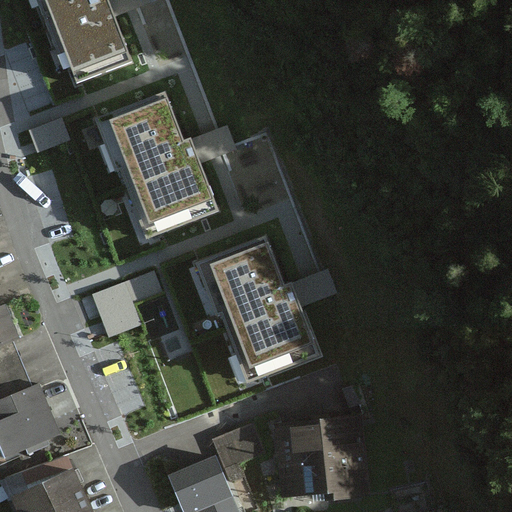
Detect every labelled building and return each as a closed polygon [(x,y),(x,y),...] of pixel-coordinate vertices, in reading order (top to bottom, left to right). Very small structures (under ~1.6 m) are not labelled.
[(138,60),(115,0),(46,0),(78,82),(138,60)] [(166,96),(99,124),(147,239),(214,211),(166,96)] [(41,149),(73,137),(65,117),(33,129),(41,149)] [(266,237),(191,266),(217,331),(220,330),(244,392),(328,359),(296,279),(284,284),(266,237)] [(137,300),(167,289),(159,268),(96,291),(112,335),(145,323),(137,300)] [(0,376),(22,368),(12,342),(17,340),(5,310),(0,312),(0,376)] [(22,368),(0,376),(0,464),(61,439),(40,387),(31,390),(22,368)] [(371,420),(284,425),(288,500),(375,496),(371,420)] [(261,430),(226,444),(235,468),(270,454),(261,430)] [(242,511),(222,460),(182,477),(196,511),(242,511)] [(90,511),(73,473),(7,503),(10,511),(90,511)]
